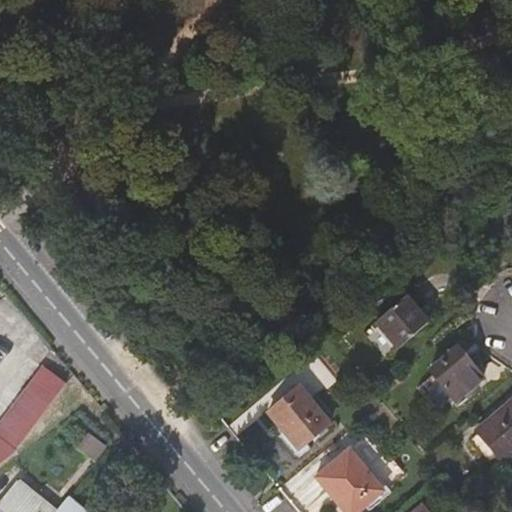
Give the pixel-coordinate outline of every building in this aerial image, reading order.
[(379,323),(401,349),(430,325),(408,298),(379,323)] [(436,372),(461,402),(488,379),(463,349),(436,372)] [(56,396),(64,385),(42,368),(0,425),(0,464),(15,453),(56,396)] [(273,413),(289,433),(303,451),(310,445),(335,424),(303,388),(273,413)] [(511,456),(511,407),(510,405),(480,430),(506,461),(511,456)] [(316,452),(310,445),(303,451),(289,433),(281,439),(302,464),(316,452)] [(349,511),(362,511),(389,489),(355,450),(321,478),(349,511)] [(0,505),(0,511),(56,511),(18,483),(0,505)] [(85,511),(69,499),(59,511),(85,511)]
